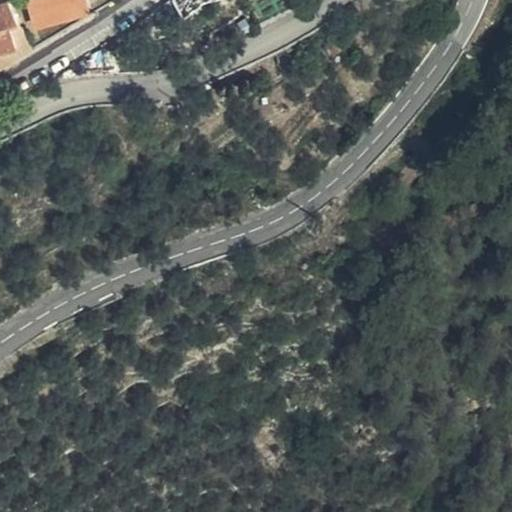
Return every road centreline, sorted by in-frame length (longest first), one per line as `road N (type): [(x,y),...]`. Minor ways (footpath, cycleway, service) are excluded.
road 1 (tertiary): [(473,0),(396,117),(312,198),(274,220),(141,266),(0,345)]
road 2 (residential): [(329,0),(230,59),(51,98),(0,122)]
road 3 (residential): [(0,86),(134,0)]
